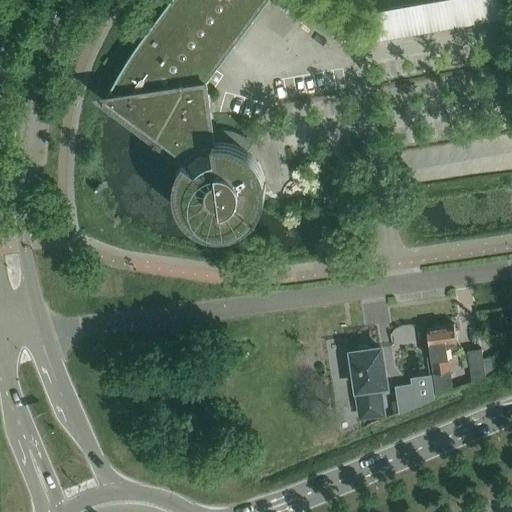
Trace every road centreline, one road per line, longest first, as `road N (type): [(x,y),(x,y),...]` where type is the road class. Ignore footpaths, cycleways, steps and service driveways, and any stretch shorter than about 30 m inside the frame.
road 1 (residential): [(38,331),(511,270)]
road 2 (secondary): [(38,331),(18,157),(30,79),(64,0)]
road 3 (secondary): [(511,411),(296,499)]
road 4 (secondary): [(110,494),(38,331)]
